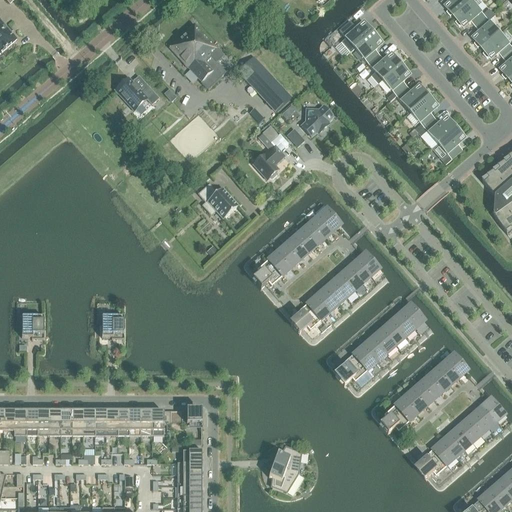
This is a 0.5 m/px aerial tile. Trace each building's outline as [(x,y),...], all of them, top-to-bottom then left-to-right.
[(452,16),(455,19),(473,4),(469,0),(450,0),(453,2),(451,4),(451,5),(453,6),(447,14),(451,18),(452,16)] [(473,4),(455,19),(457,22),(456,24),(459,28),(467,23),(469,25),(469,26),(482,14),(473,4)] [(0,54),(16,40),(0,21),(0,54)] [(355,51),(373,35),(370,32),(372,31),(368,26),(360,31),(359,30),(359,29),(358,29),(356,31),(350,23),(339,33),(341,35),(344,38),(345,40),(341,44),(350,55),(355,51)] [(480,48),(482,51),(500,35),(491,25),(478,36),(479,36),(480,38),(474,45),(478,50),(480,48)] [(200,84),(207,92),(226,74),(219,67),(217,64),(223,58),(217,51),(194,26),(169,49),(201,83),(200,84)] [(355,51),(369,67),(379,57),(375,52),(377,50),(376,50),(375,48),(381,41),(377,36),(375,38),(373,35),(355,51)] [(499,55),(503,61),(511,52),(511,47),(511,48),(500,35),(482,51),(485,54),(483,55),(487,60),(495,55),(497,56),(496,57),(497,57),(499,55)] [(507,80),(510,83),(511,80),(511,52),(503,61),(508,66),(506,67),(506,68),(507,68),(508,69),(502,77),(506,81),(507,80)] [(378,86),(382,82),(400,67),(398,64),(400,62),(396,58),(388,63),(386,61),(387,61),(386,60),(384,62),(379,57),(369,67),(375,74),(371,78),(378,86)] [(253,64),(240,76),(246,82),(247,81),(280,115),(292,104),(253,64)] [(391,102),(396,98),(407,89),(403,84),(405,82),(404,81),(402,80),(408,72),(405,68),(403,69),(400,67),(382,82),(393,95),(389,99),(391,102)] [(129,81),(116,93),(135,113),(147,102),(152,107),(159,100),(147,88),(141,94),(129,81)] [(396,98),(410,114),(428,98),(425,96),(427,94),(423,90),(415,95),(414,93),(414,92),(411,94),(407,89),(396,98)] [(176,99),(169,91),(164,95),(171,103),(176,99)] [(416,131),(419,134),(434,121),(430,116),(432,113),(431,113),(430,111),(436,104),(432,100),(431,101),(428,98),(410,114),(421,127),(416,131)] [(282,117),(286,122),(296,112),(292,108),(282,117)] [(327,126),(327,123),(331,119),(331,120),(332,119),(324,109),(323,110),(320,113),(307,113),(307,114),(308,114),(307,125),(303,128),(302,129),(311,138),(312,137),(311,137),(315,134),(319,134),(328,127),(327,126)] [(427,133),(437,146),(456,130),(453,127),(455,126),(451,121),(443,126),(441,125),(442,124),(441,124),(439,126),(434,121),(419,134),(422,137),(427,133)] [(270,129),(263,135),(271,144),(278,138),(270,129)] [(456,130),(437,146),(448,158),(444,162),(447,166),(462,153),(457,147),(460,145),(459,145),(458,143),(463,136),(460,131),(458,133),(456,130)] [(298,150),(305,143),(294,131),(287,138),(298,150)] [(253,167),(267,182),(269,180),(272,181),(277,176),(276,173),(279,171),(275,167),(284,158),(275,148),(265,157),(265,156),(253,167)] [(511,190),(511,159),(483,185),(498,203),(511,190)] [(198,196),(207,205),(208,204),(223,221),(238,208),(222,190),(217,195),(209,186),(198,196)] [(494,218),(508,237),(511,234),(511,204),(494,218)] [(327,210),(318,218),(332,235),(341,227),(327,210)] [(318,218),(310,225),(324,242),(332,235),(318,218)] [(310,225),(301,232),(316,249),(324,242),(310,225)] [(301,232),(293,240),(308,256),(316,249),(301,232)] [(293,240),(285,247),(300,263),(308,256),(293,240)] [(285,247),(277,254),(291,271),(300,263),(285,247)] [(213,248),(207,253),(212,258),(218,253),(213,248)] [(277,254),(268,262),(282,278),(291,271),(277,254)] [(365,255),(356,263),(371,279),(380,271),(365,255)] [(260,275),(268,284),(271,288),(282,278),(268,262),(257,271),(260,275)] [(356,263),(348,270),(363,286),(371,279),(356,263)] [(348,270),(340,277),(355,293),(363,286),(348,270)] [(268,284),(260,275),(252,282),(261,291),(268,284)] [(340,277),(332,284),(346,300),(355,293),(340,277)] [(332,284),(324,291),(338,307),(346,300),(332,284)] [(324,291),(315,298),(330,315),(338,307),(324,291)] [(315,298),(307,306),(321,322),(330,315),(315,298)] [(299,319),(307,329),(310,332),(321,322),(307,306),(296,316),(299,319)] [(410,306),(400,315),(415,331),(425,323),(410,306)] [(400,315),(391,323),(405,340),(415,331),(400,315)] [(32,342),(44,342),(44,318),(22,319),(22,340),(32,340),(32,342)] [(102,319),(102,340),(112,340),(112,342),(124,342),(124,319),(102,319)] [(307,329),(299,319),(291,326),(299,335),(307,329)] [(391,323),(381,331),(396,348),(405,340),(391,323)] [(381,331),(372,340),(386,356),(396,348),(381,331)] [(372,340),(362,348),(377,364),(386,356),(372,340)] [(362,348),(353,356),(367,373),(377,364),(362,348)] [(343,371),(352,380),(355,384),(365,375),(367,373),(353,356),(340,367),(343,371)] [(454,356),(445,364),(459,380),(468,372),(454,356)] [(445,364),(436,371),(451,387),(459,380),(445,364)] [(352,380),(343,371),(336,377),(344,387),(352,380)] [(436,371),(428,378),(443,394),(451,387),(436,371)] [(428,378),(420,385),(434,402),(443,394),(428,378)] [(420,385),(412,392),(426,409),(434,402),(420,385)] [(412,392),(403,400),(418,416),(426,409),(412,392)] [(403,400),(395,407),(409,424),(418,416),(403,400)] [(492,400),(483,408),(498,425),(507,417),(492,400)] [(387,420),(395,430),(398,433),(409,424),(395,407),(384,417),(387,420)] [(483,408),(475,415),(489,432),(498,425),(483,408)] [(15,438),(26,438),(26,414),(20,414),(20,413),(15,413),(15,414),(14,414),(15,438)] [(61,414),(60,414),(60,438),(72,438),(72,414),(66,414),(66,413),(61,413),(61,414)] [(106,413),(106,414),(106,433),(118,433),(118,414),(111,414),(111,413),(106,413)] [(152,414),(152,438),(164,438),(164,427),(167,427),(170,427),(170,414),(157,414),(157,413),(152,413),(152,414)] [(14,438),(15,438),(14,414),(3,414),(3,432),(14,432),(14,438)] [(26,438),(38,438),(37,414),(26,414),(26,438)] [(37,414),(38,438),(49,438),(49,414),(37,414)] [(60,414),(49,414),(49,438),(60,438),(60,414)] [(83,414),(72,414),(72,438),(83,438),(83,414)] [(95,414),(83,414),(83,438),(95,438),(95,433),(95,414)] [(106,414),(95,414),(95,433),(106,433),(106,414)] [(129,414),(118,414),(118,433),(118,438),(129,438),(129,414)] [(141,414),(129,414),(129,438),(141,438),(141,414)] [(152,414),(141,414),(141,438),(152,438),(152,414)] [(202,414),(181,414),(176,414),(170,414),(170,427),(181,427),(202,427),(202,414)] [(475,415),(467,422),(481,439),(489,432),(475,415)] [(395,430),(387,420),(379,427),(387,437),(395,430)] [(467,422),(459,429),(473,446),(481,439),(467,422)] [(459,429),(451,436),(465,453),(473,446),(459,429)] [(451,436),(442,444),(456,460),(465,453),(451,436)] [(442,444),(433,451),(448,468),(456,460),(442,444)] [(177,465),(177,466),(202,466),(202,447),(188,447),(188,454),(182,454),(183,465),(177,465)] [(277,456),(273,468),(298,477),(298,476),(301,455),(296,454),(298,449),(292,447),(291,452),(285,450),(281,457),(277,456)] [(425,465),(434,474),(437,478),(448,468),(433,451),(422,461),(425,465)] [(434,474),(425,465),(418,471),(426,481),(434,474)] [(177,466),(177,477),(202,477),(202,466),(177,466)] [(298,477),(273,468),(269,479),(272,481),(271,489),(286,495),(298,477)] [(177,477),(177,488),(202,488),(202,477),(177,477)] [(511,481),(508,477),(499,485),(511,500),(511,481)] [(511,500),(499,485),(489,494),(503,510),(511,502),(511,500)] [(177,488),(177,500),(202,500),(202,488),(177,488)] [(489,494),(480,502),(488,511),(501,511),(503,510),(489,494)] [(177,500),(177,511),(202,511),(202,500),(183,500),(177,500)] [(488,511),(480,502),(468,511),(488,511)]
